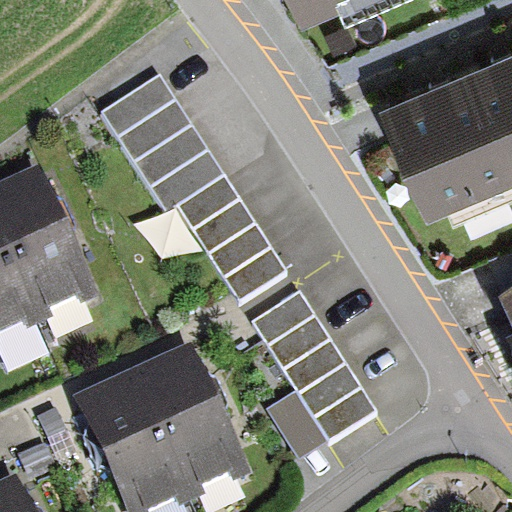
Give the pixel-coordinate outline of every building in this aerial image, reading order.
[(291,0),(297,13),(326,0),(291,0)] [(511,58),(380,115),(429,228),(511,192),(511,58)] [(150,86),(93,124),(158,222),(170,215),(233,311),(279,281),(150,86)] [(25,187),(0,197),(0,345),(77,314),(25,187)] [(294,302),(246,333),(320,448),(368,418),(294,302)] [(511,324),(500,330),(511,355),(511,362),(502,367),(511,387),(511,324)] [(180,366),(77,408),(119,511),(183,511),(232,492),(180,366)]
